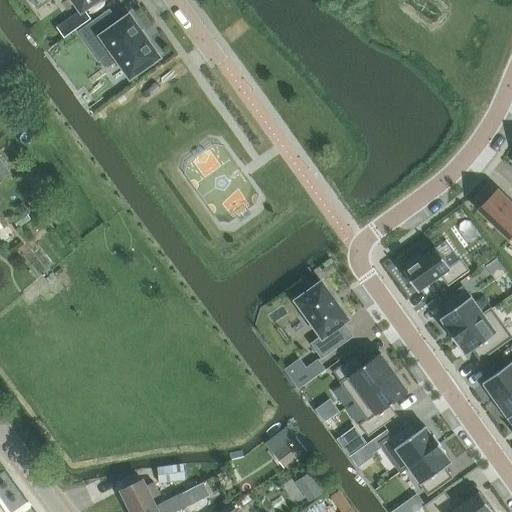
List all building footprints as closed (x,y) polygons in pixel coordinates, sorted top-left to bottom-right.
[(31,0),(38,9),(50,0),(72,0),(80,11),(82,13),(85,10),(99,0),(31,0)] [(80,11),(70,18),(77,28),(91,18),(85,10),(82,13),(80,11)] [(148,41),(148,40),(147,39),(143,33),(142,32),(142,31),(141,31),(131,17),(131,16),(130,15),(128,16),(118,23),(109,11),(80,32),(90,45),(101,37),(118,60),(131,78),(158,58),(159,59),(160,57),(159,56),(148,41)] [(511,204),(498,191),(480,210),(511,240),(511,204)] [(436,247),(423,256),(420,253),(406,263),(409,266),(403,270),(418,291),(441,275),(448,285),(469,270),(461,259),(450,267),(436,247)] [(508,272),(503,264),(491,272),(496,280),(508,272)] [(297,299),(295,300),(296,302),(297,302),(322,337),(312,344),(322,358),(348,339),(339,326),(344,323),(348,320),(349,319),(348,318),(338,305),(338,304),(337,303),(333,298),(334,298),(333,297),(333,296),(332,296),(323,283),(322,281),(320,282),(321,283),(297,299)] [(464,286),(440,303),(447,313),(440,318),(447,328),(446,329),(452,337),(484,315),(483,314),(464,286)] [(484,315),(452,337),(458,346),(460,345),(467,355),(473,350),(480,360),(511,338),(491,308),(483,314),(484,315)] [(355,357),(334,371),(341,381),(340,382),(354,401),(394,373),(381,353),(362,367),(355,357)] [(313,378),(325,369),(318,359),(306,368),(313,378)] [(511,361),(483,382),(496,400),(511,388),(511,361)] [(394,373),(354,401),(367,419),(360,424),(368,436),(397,415),(389,405),(408,392),(394,373)] [(511,388),(496,400),(508,418),(511,415),(511,388)] [(392,435),(380,444),(382,447),(401,473),(409,467),(408,466),(440,444),(434,435),(432,436),(425,426),(419,431),(412,421),(392,435)] [(387,429),(367,444),(374,453),(382,447),(380,444),(392,435),(387,429)] [(296,438),(274,455),(284,468),(306,450),(296,438)] [(349,456),(350,456),(359,449),(353,441),(343,448),(349,456)] [(440,444),(408,466),(409,467),(428,495),(452,478),(445,468),(451,463),(445,453),(446,452),(440,444)] [(184,464),(157,467),(159,483),(186,479),(184,464)] [(145,481),(123,492),(133,511),(143,511),(157,505),(153,497),(159,494),(154,482),(147,486),(145,481)] [(157,505),(143,511),(177,511),(209,496),(203,483),(181,494),(181,493),(157,505)] [(354,511),(340,491),(331,497),(341,511),(354,511)] [(445,492),(424,507),(428,511),(493,511),(479,492),(456,508),(445,492)] [(417,494),(404,503),(409,511),(414,511),(425,505),(417,494)]
